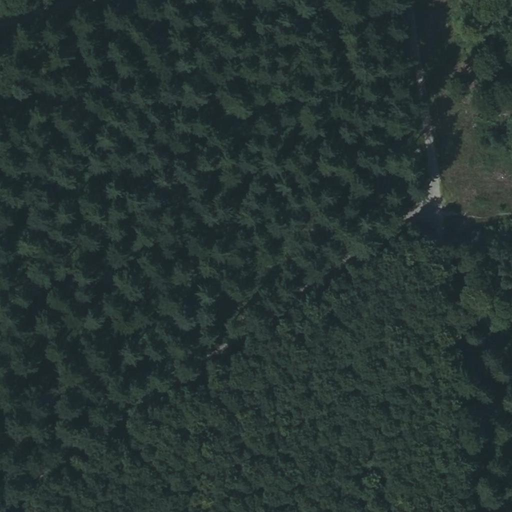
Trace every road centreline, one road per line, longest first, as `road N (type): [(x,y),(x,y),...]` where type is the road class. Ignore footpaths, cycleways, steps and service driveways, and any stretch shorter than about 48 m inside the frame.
road 1 (track): [(471,511),(399,0)]
road 2 (track): [(426,193),(0,480)]
